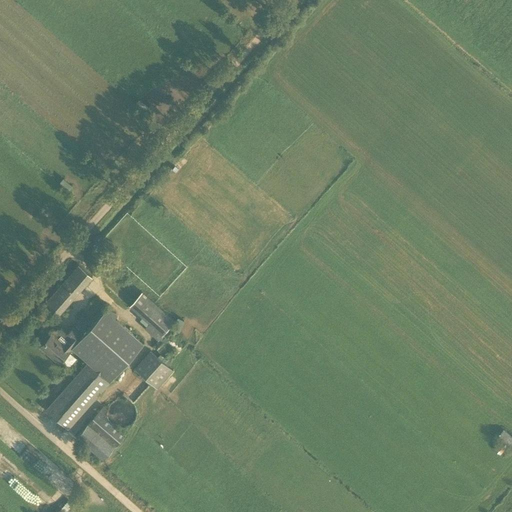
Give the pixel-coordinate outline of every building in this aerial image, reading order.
[(65,177),(59,183),(68,191),(73,185),(65,177)] [(92,277),(79,265),(43,306),(57,318),(92,277)] [(142,291),(130,305),(148,321),(144,326),(158,339),(174,320),(142,291)] [(110,381),(144,344),(115,318),(117,316),(108,307),(82,336),(72,348),(88,362),(110,381)] [(177,316),(173,327),(181,330),(186,320),(177,316)] [(72,348),(82,336),(73,328),(67,334),(60,328),(57,328),(41,346),(59,363),(61,361),(68,367),(76,358),(69,352),(70,351),(72,348)] [(173,370),(151,350),(135,367),(156,388),(173,370)] [(69,428),(110,381),(88,362),(47,408),(69,428)] [(125,436),(97,413),(77,437),(104,460),(125,436)] [(511,450),(511,436),(503,429),(495,439),(500,443),(494,450),(500,455),(506,447),(511,451),(511,450)] [(27,446),(15,438),(10,446),(22,454),(27,446)]
